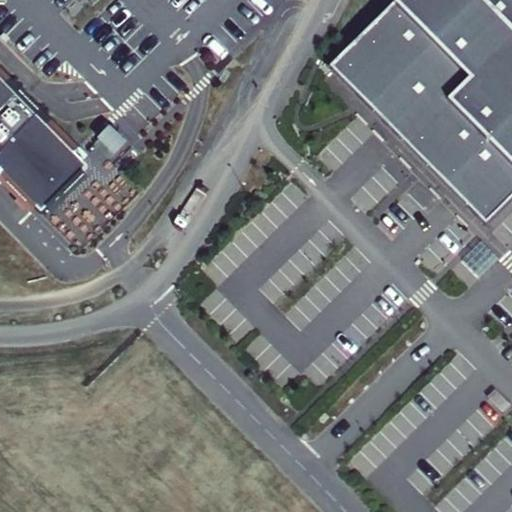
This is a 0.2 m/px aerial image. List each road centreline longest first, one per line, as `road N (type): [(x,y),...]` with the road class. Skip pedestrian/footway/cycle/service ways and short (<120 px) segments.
road 1 (unclassified): [(320,0),(206,220),(145,295)]
road 2 (unclassified): [(343,511),(172,335),(145,295)]
road 3 (unclassified): [(145,295),(82,326),(0,335)]
